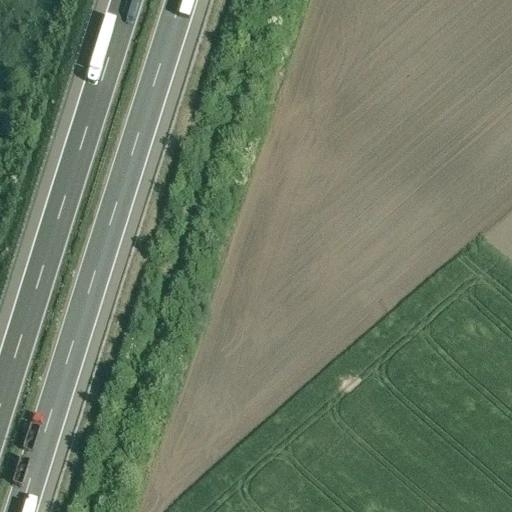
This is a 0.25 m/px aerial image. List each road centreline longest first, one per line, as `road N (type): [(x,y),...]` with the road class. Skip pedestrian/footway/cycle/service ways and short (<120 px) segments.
road 1 (motorway): [(25,511),(186,0)]
road 2 (motorway): [(133,0),(0,421)]
